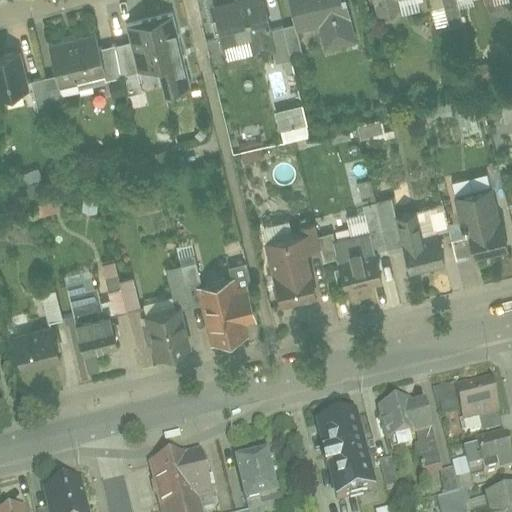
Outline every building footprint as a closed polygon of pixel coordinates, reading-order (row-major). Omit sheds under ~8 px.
[(263,0),(219,0),(210,2),(219,43),(247,37),(251,54),(275,49),(263,0)] [(344,0),(285,0),(293,29),(315,24),(322,48),(355,40),(344,0)] [(370,0),(373,12),(398,6),(396,0),(370,0)] [(191,85),(171,10),(124,23),(137,71),(157,66),(164,93),(191,85)] [(103,74),(93,32),(46,43),(56,85),(103,74)] [(19,48),(0,52),(0,94),(28,88),(19,48)] [(511,100),(497,104),(502,132),(511,130),(511,100)] [(268,108),(275,141),(302,136),(295,103),(268,108)] [(506,249),(490,185),(451,194),(468,259),(506,249)] [(331,238),(343,290),(380,282),(373,251),(401,245),(394,215),(390,197),(361,204),(367,230),(331,238)] [(407,272),(443,264),(435,231),(419,234),(414,210),(394,215),(401,245),(407,272)] [(317,245),(312,221),(293,225),(295,232),(263,239),(278,306),(315,297),(304,249),(317,245)] [(171,304),(143,310),(153,357),(187,350),(178,308),(199,303),(194,285),(189,264),(163,269),(171,304)] [(199,303),(209,344),(245,334),(242,323),(254,320),(245,283),(233,286),(230,276),(194,285),(199,303)] [(52,291),(37,292),(39,319),(54,318),(52,291)] [(80,355),(116,347),(107,308),(72,316),(80,355)] [(58,359),(49,324),(9,334),(18,370),(58,359)] [(498,416),(488,378),(450,387),(459,426),(498,416)] [(422,399),(373,412),(383,450),(432,437),(422,399)] [(369,486),(351,419),(318,428),(337,495),(369,486)] [(511,469),(500,433),(471,442),(481,478),(511,469)] [(198,452),(146,465),(157,511),(199,511),(197,503),(210,500),(198,452)] [(264,453),(233,460),(244,507),(275,500),(264,453)] [(89,511),(84,486),(50,493),(54,511),(89,511)] [(511,511),(511,490),(481,499),(484,511),(511,511)]
